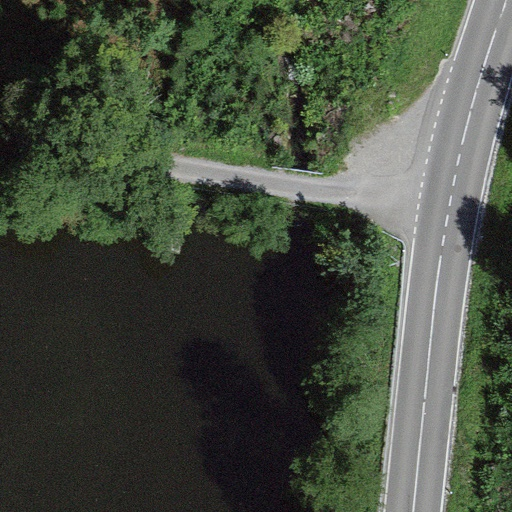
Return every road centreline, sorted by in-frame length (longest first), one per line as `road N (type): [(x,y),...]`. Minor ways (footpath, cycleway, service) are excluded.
road 1 (secondary): [(509,0),(448,213),(413,511)]
road 2 (track): [(0,148),(448,213)]
